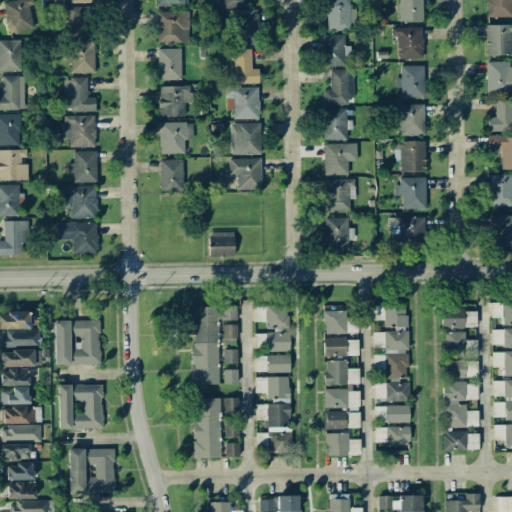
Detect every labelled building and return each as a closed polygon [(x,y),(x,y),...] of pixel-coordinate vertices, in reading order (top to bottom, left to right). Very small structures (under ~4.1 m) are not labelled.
[(34,31),(30,0),(14,0),(4,1),(7,33),(34,31)] [(222,0),(223,8),(246,7),(245,0),(222,0)] [(350,0),(325,0),(327,31),(351,30),(350,0)] [(398,0),(399,22),(422,22),(421,0),(398,0)] [(486,0),(487,17),(511,17),(511,0),(486,0)] [(90,7),(62,6),(62,15),(68,15),(67,37),(89,38),(90,7)] [(254,44),(253,10),(229,10),(230,45),(254,44)] [(157,43),(188,43),(188,11),(157,12),(157,43)] [(511,24),(485,25),(486,55),(510,55),(510,42),(511,42),(511,24)] [(397,60),(422,59),(422,27),(391,28),(392,36),(397,36),(397,60)] [(343,66),(343,34),(321,35),(322,66),(343,66)] [(20,40),(0,40),(0,71),(20,71),(20,40)] [(70,73),(94,73),(94,42),(64,42),(65,60),(70,60),(70,73)] [(158,80),(181,80),(180,48),(157,49),(158,80)] [(233,84),(258,83),(258,69),(250,69),(250,49),(233,49),(233,84)] [(509,93),(510,62),(487,61),(486,92),(509,93)] [(400,98),(424,97),(423,65),(400,66),(400,78),(394,78),(394,88),(400,87),(400,98)] [(322,105),(347,104),(347,97),(353,97),(353,70),(329,71),(330,90),(322,90),(322,105)] [(23,76),(1,76),(1,95),(0,95),(0,109),(24,110),(23,76)] [(62,78),(63,111),(95,111),(94,97),(87,97),(86,78),(62,78)] [(184,116),(184,103),(191,103),(190,86),(158,87),(159,117),(184,116)] [(226,87),(226,109),(232,109),(232,119),(258,119),(258,88),(226,87)] [(495,117),(487,117),(488,131),(511,130),(511,102),(511,96),(494,97),(495,117)] [(398,104),(399,135),(424,135),(423,104),(398,104)] [(322,140),(346,140),(346,108),(322,108),(322,140)] [(0,113),(0,145),(20,145),(19,114),(0,113)] [(61,116),(62,139),(69,139),(69,147),(94,147),(94,115),(61,116)] [(159,154),(184,154),(184,140),(193,139),(192,122),(159,123),(159,154)] [(230,123),(230,155),(260,154),(259,123),(230,123)] [(511,169),(511,135),(486,136),(486,149),(500,149),(501,169),(511,169)] [(424,141),(394,141),(394,149),(400,149),(399,172),(424,172),(424,141)] [(356,143),(323,144),(324,175),(347,175),(347,161),(356,161),(356,143)] [(27,164),(24,164),(23,149),(0,149),(0,180),(27,180),(27,164)] [(95,151),(72,151),(73,163),(67,163),(67,173),(73,173),(73,182),(96,182),(95,151)] [(261,189),(260,158),(228,159),(229,177),(236,177),(236,190),(261,189)] [(160,191),(182,191),(182,159),(159,160),(160,191)] [(511,174),(488,175),(489,206),(511,205),(511,174)] [(402,209),(425,208),(425,177),(396,178),(396,195),(401,195),(402,209)] [(354,178),(323,179),(324,211),(349,211),(349,199),(354,199),(354,178)] [(0,184),(0,215),(17,216),(17,184),(0,184)] [(69,218),(94,218),(94,187),(63,186),(62,209),(70,209),(69,218)] [(511,245),(511,215),(489,216),(490,246),(511,245)] [(325,250),(347,249),(347,240),(353,240),(352,228),(347,228),(347,217),(324,218),(325,250)] [(422,217),(390,218),(390,240),(400,239),(400,249),(423,249),(422,217)] [(0,255),(24,255),(23,221),(3,221),(3,240),(0,240),(0,255)] [(96,222),(70,223),(71,254),(97,253),(96,222)] [(208,257),(233,256),(233,232),(208,232),(208,257)] [(511,324),(511,301),(490,302),(491,318),(502,317),(502,325),(511,324)] [(372,330),(372,349),(406,349),(407,305),(372,304),(372,320),(384,320),(384,330),(372,330)] [(191,384),(217,384),(217,343),(236,343),(236,325),(222,325),(222,333),(217,333),(217,321),(236,321),(236,306),(219,306),(219,307),(189,307),(189,318),(191,318),(191,335),(191,384)] [(266,351),(287,351),(287,306),(253,306),(253,322),(265,322),(265,330),(266,330),(266,351)] [(475,327),(475,309),(441,310),(442,328),(475,327)] [(345,311),(323,311),(324,334),(345,334),(345,311)] [(0,312),(0,329),(28,329),(28,312),(0,312)] [(99,364),(99,320),(53,321),(54,365),(99,364)] [(511,328),(490,329),(491,347),(511,346),(511,328)] [(38,331),(0,331),(0,346),(38,346),(38,331)] [(475,340),(464,340),(464,332),(443,332),(444,356),(476,355),(475,340)] [(322,339),(323,356),(358,355),(357,337),(322,339)] [(236,363),(236,349),(222,350),(223,364),(236,363)] [(0,350),(0,353),(0,367),(41,366),(40,350),(0,350)] [(491,367),(503,367),(503,376),(511,375),(511,351),(491,351),(491,367)] [(406,354),(372,354),(373,370),(384,369),(384,379),(407,378),(406,354)] [(288,355),(253,356),(254,372),(289,372),(288,355)] [(324,361),(324,385),(358,384),(357,368),(346,369),(345,360),(324,361)] [(477,427),(477,411),(465,411),(465,403),(464,403),(464,360),(443,360),(443,427),(477,427)] [(0,380),(0,385),(28,386),(28,370),(0,369),(0,380)] [(237,369),(222,370),(223,384),(237,384),(237,369)] [(290,449),(289,376),(254,377),(254,392),(266,392),(267,404),(255,404),(255,419),(264,419),(265,437),(258,437),(259,450),(290,449)] [(511,379),(491,380),(492,397),(511,396),(511,379)] [(408,382),(373,383),(373,401),(408,400),(408,382)] [(102,428),(101,384),(57,385),(58,428),(102,428)] [(0,404),(28,404),(27,387),(12,387),(12,392),(0,391),(0,404)] [(346,407),(346,388),(323,389),(323,408),(346,407)] [(358,391),(347,391),(347,410),(358,410),(358,391)] [(219,458),(219,398),(193,398),(193,458),(219,458)] [(238,411),(237,398),(223,398),(223,411),(238,411)] [(408,421),(408,405),(373,406),(374,423),(408,421)] [(2,423),(33,423),(33,407),(2,407),(2,423)] [(358,428),(358,411),(324,412),(324,429),(358,428)] [(223,423),(224,437),(237,437),(237,423),(223,423)] [(511,424),(492,425),(492,440),(504,439),(504,447),(511,446),(511,424)] [(39,425),(0,425),(0,440),(39,440),(39,425)] [(373,427),(374,443),(384,442),(384,446),(409,445),(408,426),(373,427)] [(442,450),(466,450),(467,436),(477,436),(477,432),(442,432),(442,450)] [(325,433),(326,456),(358,455),(357,439),(347,439),(347,433),(325,433)] [(28,444),(0,444),(0,446),(0,460),(29,459),(28,444)] [(238,444),(224,444),(224,457),(238,457),(238,444)] [(68,493),(114,492),(113,448),(67,449),(68,493)] [(5,480),(32,480),(31,464),(4,465),(5,480)] [(34,499),(34,483),(6,482),(6,498),(34,499)] [(444,511),(467,511),(478,511),(478,493),(463,494),(463,499),(444,499),(444,511)] [(348,511),(348,494),(327,494),(327,511),(360,511),(359,511),(348,511)] [(298,511),(298,495),(276,496),(276,511),(298,511)] [(377,496),(377,511),(421,511),(421,495),(394,496),(377,496)] [(495,497),(495,511),(511,511),(511,497),(495,497)] [(47,511),(47,500),(10,500),(10,511),(47,511)] [(258,511),(265,511),(273,511),(272,500),(258,500),(258,511)] [(208,501),(207,511),(228,511),(229,502),(208,501)]
